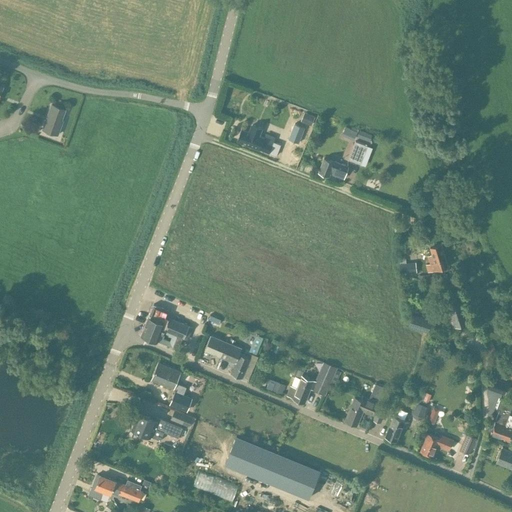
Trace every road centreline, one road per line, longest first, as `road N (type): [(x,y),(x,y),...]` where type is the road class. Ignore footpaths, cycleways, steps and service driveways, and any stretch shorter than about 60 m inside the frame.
road 1 (track): [(465,477),(482,428),(482,359),(442,236),(430,223),(197,134)]
road 2 (unclassified): [(511,499),(124,331)]
road 3 (unclassified): [(124,331),(206,110)]
road 4 (unclassified): [(206,110),(88,89),(0,62)]
road 5 (unclassified): [(55,511),(124,331)]
